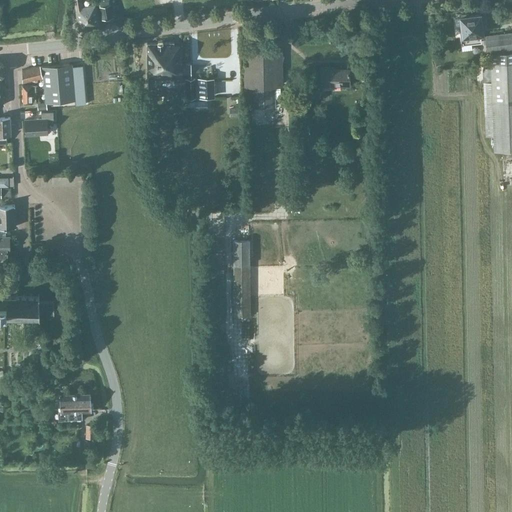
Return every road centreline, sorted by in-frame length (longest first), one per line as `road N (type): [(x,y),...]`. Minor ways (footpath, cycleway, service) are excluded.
road 1 (unclassified): [(100,511),(117,432),(113,383),(70,240),(21,178),(11,50)]
road 2 (tertiary): [(11,50),(377,0)]
